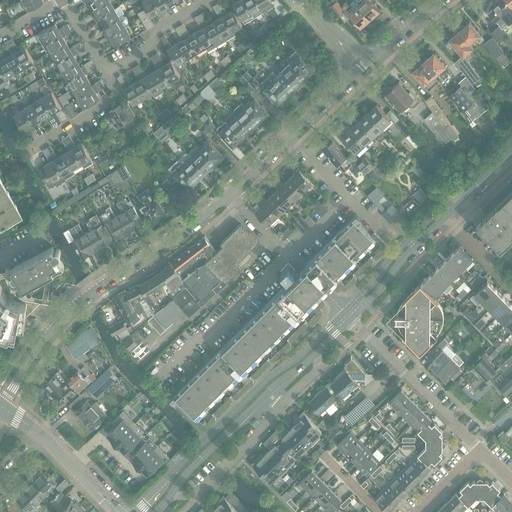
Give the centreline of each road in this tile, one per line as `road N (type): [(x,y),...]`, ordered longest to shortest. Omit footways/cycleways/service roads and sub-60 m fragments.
road 1 (residential): [(229,194),(77,304),(40,342),(2,407)]
road 2 (tertiary): [(343,313),(134,511)]
road 3 (residential): [(168,499),(198,495),(239,455),(315,373),(318,352)]
road 4 (tertiary): [(168,499),(318,352)]
road 5 (residential): [(480,450),(350,319)]
road 6 (residential): [(361,68),(229,194)]
road 7 (residential): [(343,313),(229,194)]
road 8 (residential): [(28,150),(121,96),(106,70)]
road 9 (residential): [(210,0),(106,70)]
